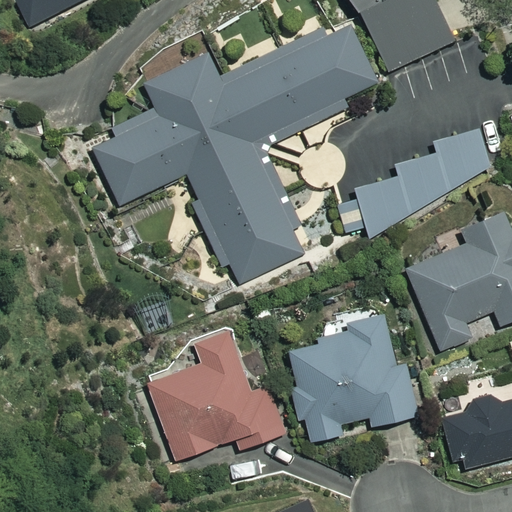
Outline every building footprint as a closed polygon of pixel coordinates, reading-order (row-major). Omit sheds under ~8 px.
[(81,0),(19,0),(32,25),(81,0)] [(347,0),(358,16),(376,5),(373,0),(347,0)] [(431,5),(436,2),(434,0),(393,0),(360,20),(391,73),(451,38),(431,5)] [(190,172),(201,195),(190,201),(224,273),(235,267),(242,281),(306,251),(258,149),(342,110),(339,102),(376,84),(349,28),(325,40),(322,34),(219,83),(208,59),(142,90),(153,114),(113,133),(116,140),(95,150),(121,205),(190,172)] [(434,145),(436,153),(396,168),(399,177),(354,194),(370,236),(490,170),(475,130),(434,145)] [(459,231),(465,248),(406,272),(438,351),(469,338),(463,323),(494,311),(500,326),(511,320),(511,238),(502,213),(459,231)] [(290,353),(299,390),(291,392),(299,423),(307,421),(312,444),(341,437),(338,427),(369,420),(371,429),(420,418),(407,364),(394,367),(381,313),(345,321),(348,333),(317,340),(319,346),(290,353)] [(192,342),(200,364),(148,382),(176,461),(235,440),(239,450),(283,433),(266,385),(248,391),(226,329),(192,342)] [(466,402),(469,413),(441,420),(452,463),(464,460),(466,467),(511,455),(511,402),(499,405),(496,395),(466,402)] [(311,511),(307,503),(288,511),(311,511)]
